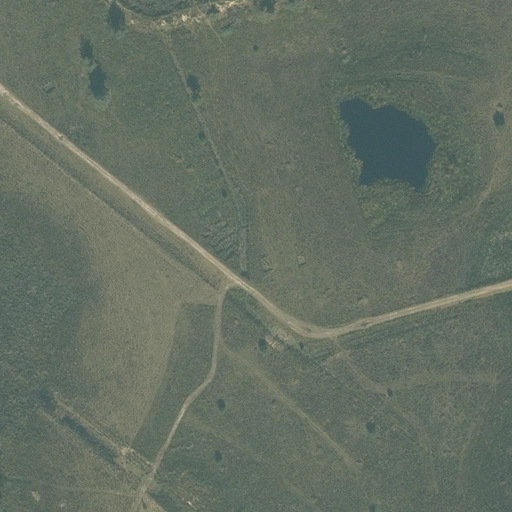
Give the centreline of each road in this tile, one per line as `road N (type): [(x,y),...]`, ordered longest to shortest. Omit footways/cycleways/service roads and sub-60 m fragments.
road 1 (track): [(511,282),(320,333),(292,324),(231,276)]
road 2 (track): [(231,276),(0,90)]
road 3 (track): [(134,511),(178,418),(211,376),(219,296),(231,276)]
